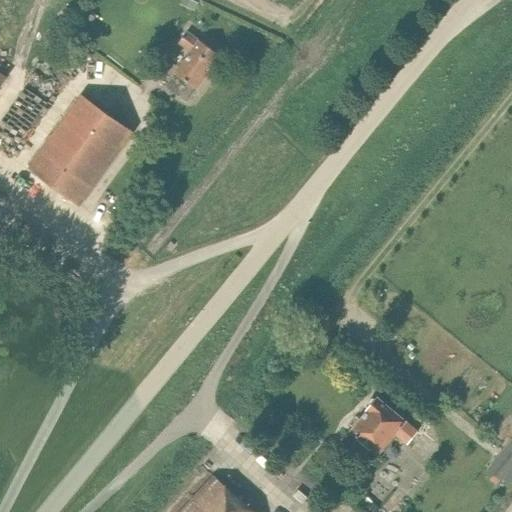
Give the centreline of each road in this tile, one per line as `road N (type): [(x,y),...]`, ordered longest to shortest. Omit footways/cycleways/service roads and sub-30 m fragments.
road 1 (unclassified): [(281,228),(148,277),(99,320),(2,511)]
road 2 (unclassified): [(84,511),(176,418),(242,328),(289,254),(321,181)]
road 3 (unclassified): [(44,511),(281,228)]
road 4 (unclassified): [(321,181),(460,20)]
